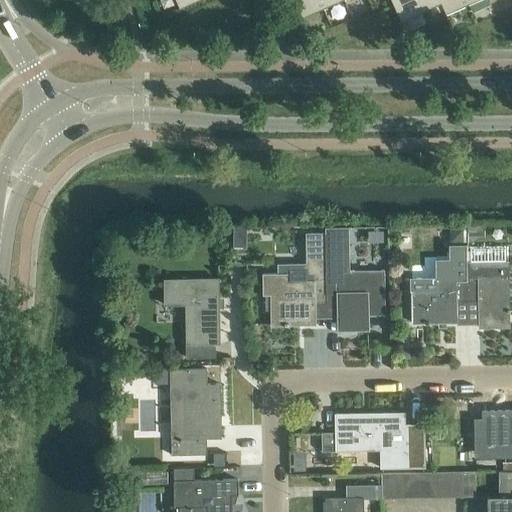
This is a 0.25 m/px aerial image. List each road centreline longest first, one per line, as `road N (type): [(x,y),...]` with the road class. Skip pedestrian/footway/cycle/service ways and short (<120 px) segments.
road 1 (tertiary): [(511,83),(108,86),(51,106)]
road 2 (tertiary): [(70,134),(137,114),(262,126),(511,124)]
road 3 (residential): [(276,511),(275,400),(282,388),(511,378)]
road 4 (tertiary): [(0,261),(17,194),(70,134)]
